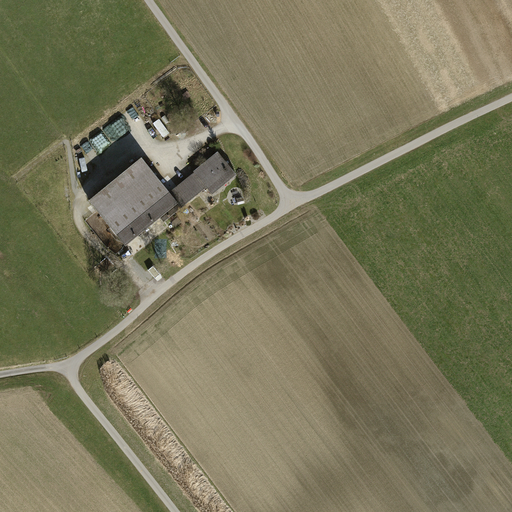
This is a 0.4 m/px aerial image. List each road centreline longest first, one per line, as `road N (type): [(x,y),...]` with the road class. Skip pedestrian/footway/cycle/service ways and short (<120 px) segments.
road 1 (track): [(511,97),(214,250),(80,356),(0,374)]
road 2 (track): [(291,205),(148,0)]
road 3 (track): [(67,363),(174,511)]
